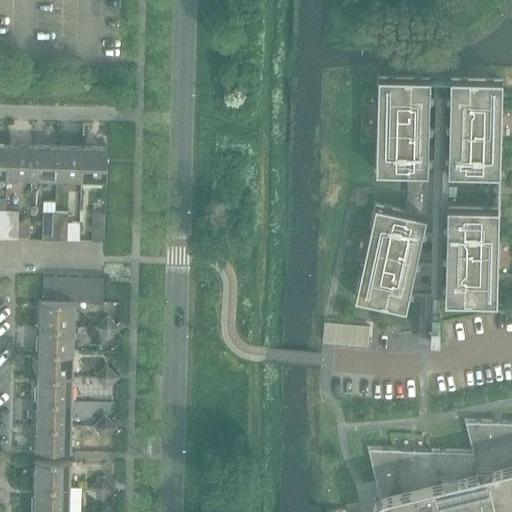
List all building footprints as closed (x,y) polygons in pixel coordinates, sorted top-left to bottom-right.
[(501,79),(450,78),(448,146),(428,145),(430,78),(378,76),(376,171),(406,172),(406,192),(402,210),(375,204),(355,297),(405,308),(420,239),(446,240),(445,301),(496,302),(498,208),(447,206),(448,173),(499,174),(501,79)] [(0,176),(7,176),(8,144),(0,143),(0,176)] [(32,177),(32,144),(8,144),(7,176),(32,177)] [(57,178),(58,145),(32,144),(32,177),(57,178)] [(81,179),(82,146),(58,145),(57,178),(81,179)] [(82,146),(81,179),(106,179),(107,146),(82,146)] [(6,209),(5,237),(18,238),(18,236),(29,236),(30,220),(19,219),(19,209),(6,209)] [(55,239),(56,210),(44,210),(43,238),(55,239)] [(56,210),(55,239),(79,239),(80,221),(68,221),(69,211),(56,210)] [(92,240),(105,240),(106,212),(93,211),(92,240)] [(55,299),(56,274),(44,274),(43,298),(55,299)] [(67,299),(68,274),(56,274),(55,299),(67,299)] [(79,299),(80,275),(68,274),(67,299),(75,299),(79,299)] [(92,300),(92,275),(80,275),(79,299),(92,300)] [(92,275),(92,300),(104,300),(104,275),(92,275)] [(55,299),(43,298),(41,298),(41,310),(38,310),(37,325),(40,325),(40,323),(74,324),(75,299),(67,299),(55,299)] [(430,340),(439,340),(439,327),(439,317),(432,317),(432,299),(420,298),(419,335),(430,335),(430,340)] [(368,324),(369,304),(326,302),(325,321),(368,324)] [(101,330),(113,319),(107,313),(96,324),(101,330)] [(113,319),(101,330),(107,336),(119,325),(113,319)] [(73,349),(74,324),(40,323),(40,325),(40,335),(37,335),(37,350),(40,350),(40,348),(73,349)] [(73,374),(73,349),(40,348),(40,350),(39,360),(36,360),(36,374),(39,374),(39,373),(73,374)] [(100,380),(112,369),(106,363),(94,374),(100,380)] [(112,369),(100,380),(105,386),(117,375),(112,369)] [(72,399),(73,374),(39,373),(39,374),(39,384),(36,384),(35,399),(38,399),(38,398),(72,399)] [(71,424),(72,399),(38,398),(38,399),(38,409),(35,409),(35,424),(37,424),(37,423),(71,424)] [(98,430),(110,418),(104,412),(93,424),(98,430)] [(110,418),(98,430),(104,436),(116,424),(110,418)] [(511,511),(511,422),(466,421),(473,453),(370,449),(385,511),(511,511)] [(70,450),(71,424),(37,423),(37,424),(37,434),(34,434),(34,449),(70,450)] [(35,484),(69,485),(70,460),(36,459),(36,470),(33,470),(33,485),(35,485),(35,484)] [(97,491),(108,480),(103,474),(91,485),(97,491)] [(108,480),(97,491),(102,497),(114,486),(108,480)] [(69,510),(69,485),(35,484),(35,485),(35,496),(32,496),(32,510),(34,510),(35,509),(69,510)]
